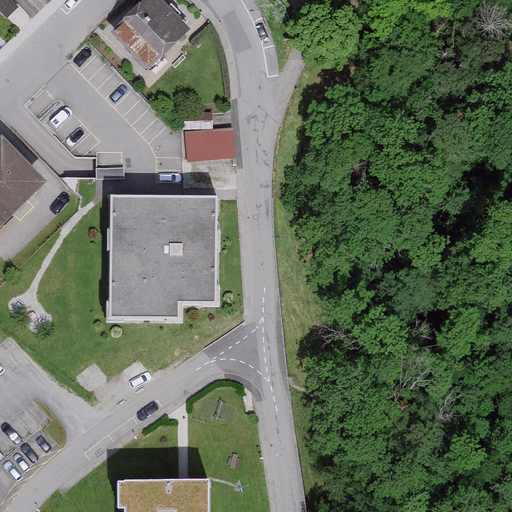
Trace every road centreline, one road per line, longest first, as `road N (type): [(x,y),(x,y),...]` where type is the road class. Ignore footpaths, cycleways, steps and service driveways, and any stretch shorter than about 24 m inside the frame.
road 1 (residential): [(270,341),(257,110),(246,37),(225,0)]
road 2 (residential): [(19,511),(83,449),(225,355),(270,341)]
road 3 (residential): [(290,511),(270,341)]
road 4 (residential): [(0,85),(87,0)]
